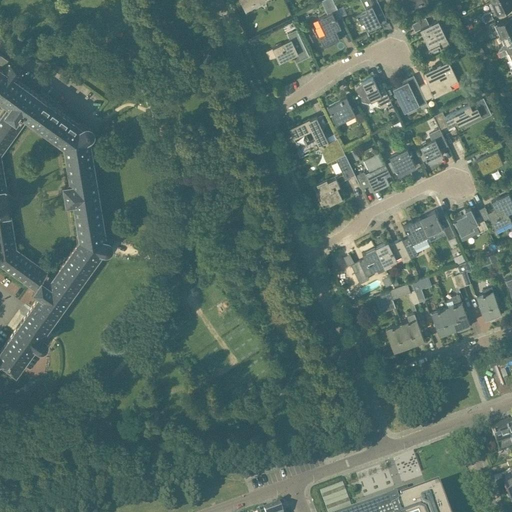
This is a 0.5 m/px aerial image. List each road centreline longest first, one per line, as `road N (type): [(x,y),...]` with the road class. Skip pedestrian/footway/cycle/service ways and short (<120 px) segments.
road 1 (residential): [(309,253),(347,237),(369,213),(434,183),(456,184)]
road 2 (residential): [(361,386),(511,331)]
road 3 (residential): [(309,253),(259,115)]
road 4 (residential): [(259,115),(332,72),(389,52)]
road 5 (residential): [(361,386),(309,253)]
road 6 (residential): [(259,115),(218,0)]
